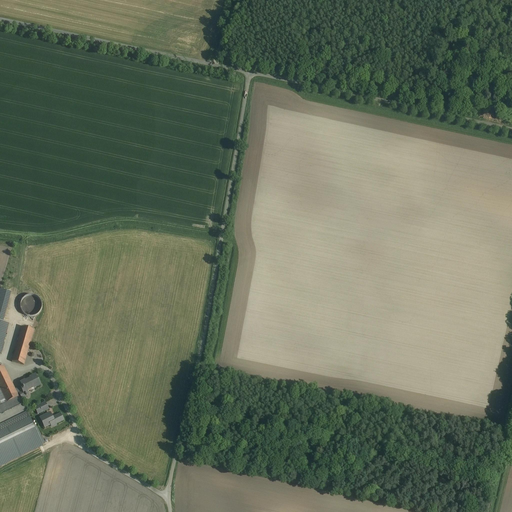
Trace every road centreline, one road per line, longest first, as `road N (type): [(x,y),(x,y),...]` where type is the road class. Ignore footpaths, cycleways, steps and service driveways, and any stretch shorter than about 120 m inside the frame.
road 1 (unclassified): [(250,71),(168,511)]
road 2 (track): [(494,479),(344,447),(307,452),(177,438)]
road 3 (unclassified): [(511,129),(250,71)]
road 4 (unclassified): [(250,71),(0,19)]
